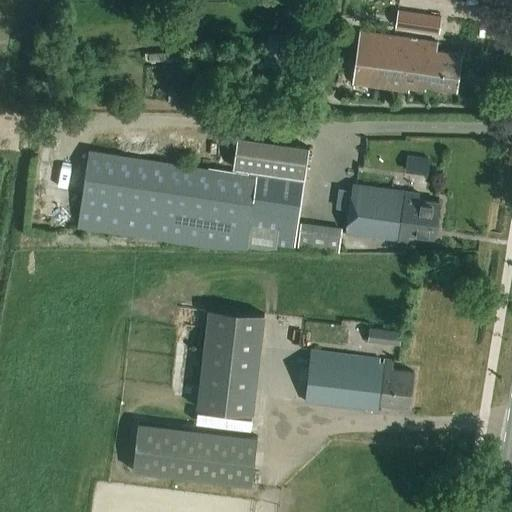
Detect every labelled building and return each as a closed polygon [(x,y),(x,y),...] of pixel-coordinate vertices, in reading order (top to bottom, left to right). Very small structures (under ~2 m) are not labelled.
[(293,0),(294,17),(309,17),(308,0),(293,0)] [(441,18),(397,11),(395,27),(439,34),(441,18)] [(437,44),(359,32),(356,58),(459,73),(461,55),(436,52),(437,44)] [(199,46),(199,33),(186,33),(186,46),(199,46)] [(268,41),(253,67),(267,92),(295,91),(311,67),(297,41),(268,41)] [(174,61),(173,52),(149,54),(149,62),(174,61)] [(456,91),(459,73),(356,58),(352,84),(402,92),(402,88),(425,91),(426,87),(456,91)] [(248,177),(89,152),(77,228),(214,249),(248,248),(248,246),(267,251),(276,249),(277,245),(295,247),(309,149),(237,138),(233,168),(249,170),(248,177)] [(353,184),(345,232),(407,242),(408,235),(434,239),(439,203),(418,200),(419,194),(353,184)] [(314,227),(300,225),(298,245),(311,247),(314,227)] [(328,229),(314,227),(311,247),(325,249),(328,229)] [(342,231),(328,229),(325,249),(339,251),(342,231)] [(209,308),(197,408),(253,415),(265,315),(209,308)] [(401,333),(369,329),(367,342),(400,345),(401,333)] [(393,361),(310,351),(305,402),(378,411),(379,404),(409,408),(414,373),(392,370),(393,361)] [(258,437),(138,423),(132,471),(252,485),(258,437)]
